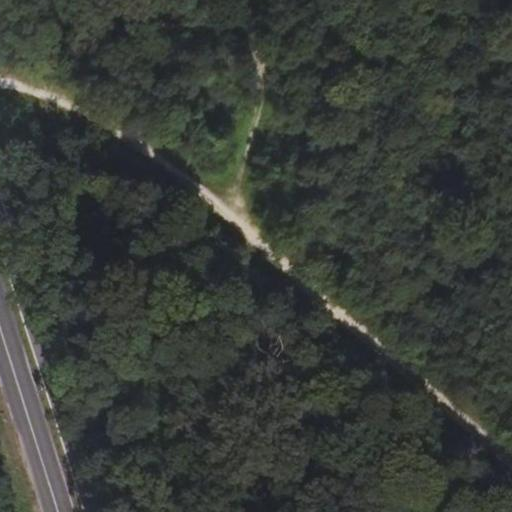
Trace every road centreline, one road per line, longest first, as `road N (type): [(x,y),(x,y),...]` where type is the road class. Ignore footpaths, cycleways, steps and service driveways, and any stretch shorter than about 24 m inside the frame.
road 1 (track): [(511,473),(145,145),(20,86),(0,86)]
road 2 (secondary): [(0,328),(58,511)]
